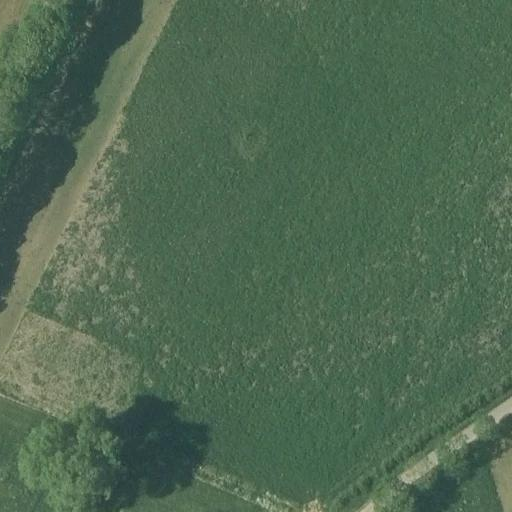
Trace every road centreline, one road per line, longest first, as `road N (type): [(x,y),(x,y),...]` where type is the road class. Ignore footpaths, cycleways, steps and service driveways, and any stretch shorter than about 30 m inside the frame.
road 1 (unclassified): [(363,511),(511,407)]
road 2 (unclassified): [(0,112),(55,0)]
